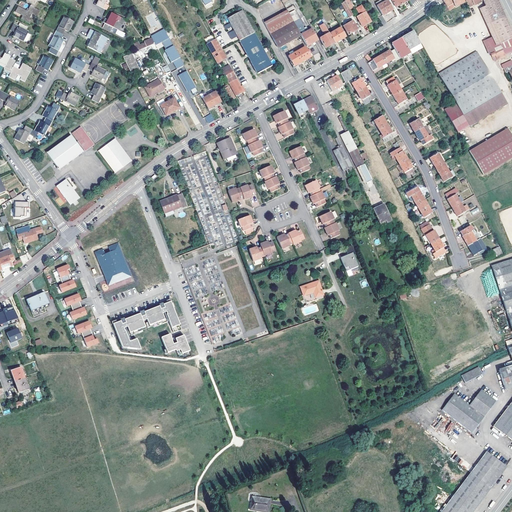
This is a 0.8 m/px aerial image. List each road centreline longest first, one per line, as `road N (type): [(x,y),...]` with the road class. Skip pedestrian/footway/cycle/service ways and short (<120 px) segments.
road 1 (residential): [(459,262),(424,168),(354,52)]
road 2 (residential): [(0,126),(36,105),(88,0)]
road 3 (residential): [(176,283),(101,309),(70,236)]
road 4 (secondary): [(135,183),(255,107)]
road 5 (residential): [(70,236),(0,138)]
